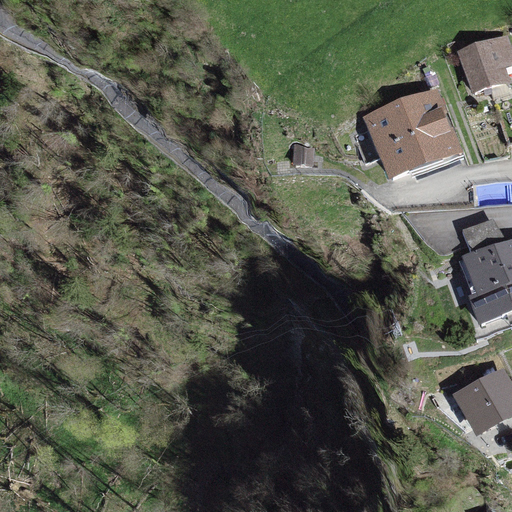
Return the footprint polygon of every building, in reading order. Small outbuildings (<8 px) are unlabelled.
[(511,57),(507,42),(461,57),(464,64),(457,67),(462,81),(468,79),(475,98),(511,85),(511,57)] [(379,143),(376,144),(392,183),(450,159),(442,141),(450,138),(433,99),(371,125),(379,143)] [(313,151),(297,150),(295,167),(312,168),(313,151)] [(473,261),(465,264),(478,298),(470,301),(482,329),(511,317),(511,245),(501,250),(490,222),(462,233),(473,261)] [(511,402),(503,385),(461,407),(481,445),(511,427),(511,402)]
